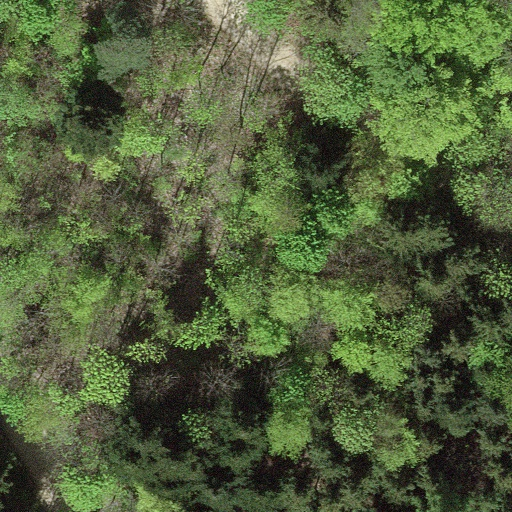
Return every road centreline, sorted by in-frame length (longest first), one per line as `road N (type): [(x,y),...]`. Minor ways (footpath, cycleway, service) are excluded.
road 1 (track): [(511,235),(384,146),(214,0)]
road 2 (track): [(0,402),(63,511)]
